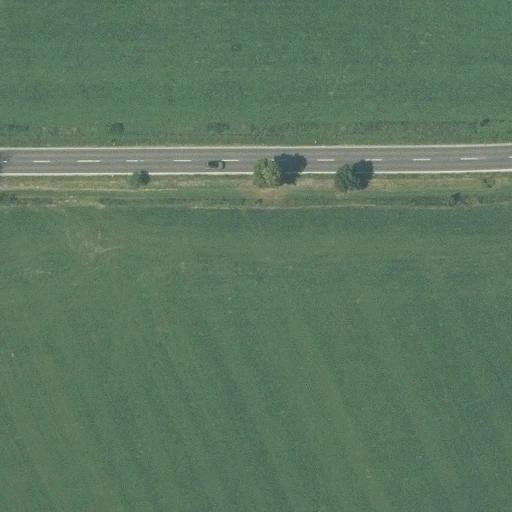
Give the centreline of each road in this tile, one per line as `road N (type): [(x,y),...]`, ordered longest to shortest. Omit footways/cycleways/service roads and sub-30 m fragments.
road 1 (track): [(511,183),(0,198)]
road 2 (secondary): [(511,156),(0,165)]
